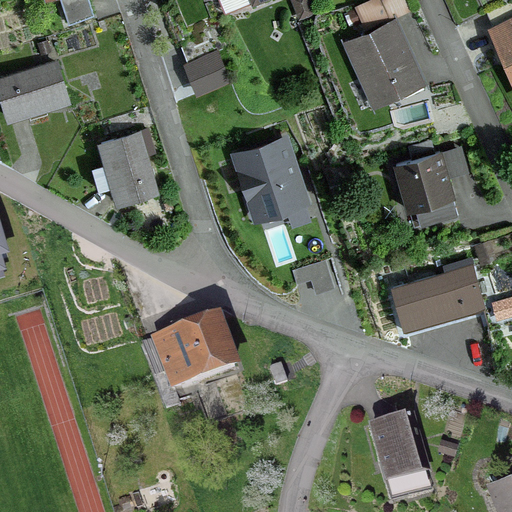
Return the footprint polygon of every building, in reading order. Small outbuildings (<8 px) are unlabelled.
[(305,0),(291,0),(299,17),(311,13),(305,0)] [(511,21),(494,30),(493,29),(492,29),(499,46),(501,45),(508,60),(506,61),(511,75),(511,21)] [(373,103),(419,82),(393,23),(346,45),(373,103)] [(179,48),(186,64),(221,50),(214,34),(179,48)] [(0,79),(0,95),(7,118),(26,112),(26,109),(42,104),(43,107),(66,100),(55,63),(0,79)] [(109,165),(113,182),(111,183),(116,203),(154,192),(137,133),(99,144),(106,166),(109,165)] [(253,219),(310,202),(288,133),(232,151),(253,219)] [(442,219),(456,215),(438,152),(394,164),(407,210),(437,202),(442,219)] [(326,261),(293,270),(297,284),(312,280),(316,293),(333,288),(326,261)] [(426,325),(482,310),(470,266),(391,288),(401,324),(424,317),(426,325)] [(511,290),(492,296),(500,325),(501,328),(511,324),(511,290)] [(170,329),(172,336),(140,348),(151,379),(163,412),(179,407),(172,389),(189,383),(190,383),(232,367),(215,320),(185,331),(182,324),(170,329)] [(268,369),(274,386),(285,382),(279,365),(268,369)] [(424,472),(409,418),(370,429),(386,483),(424,472)] [(455,448),(440,444),(437,453),(452,458),(455,448)] [(511,511),(511,481),(493,489),(501,511),(511,511)]
